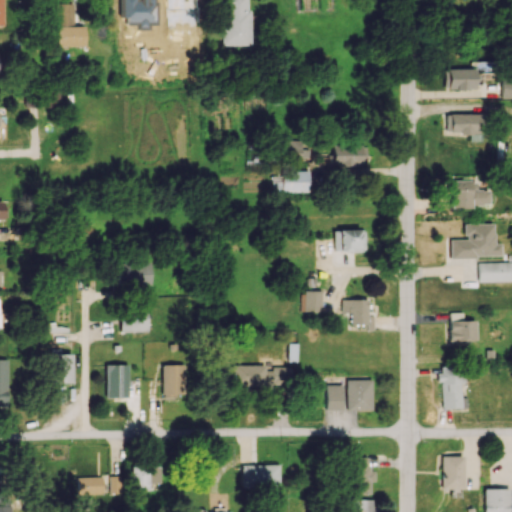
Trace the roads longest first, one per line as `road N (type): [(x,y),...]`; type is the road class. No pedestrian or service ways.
road 1 (residential): [(0,438),(511,434)]
road 2 (residential): [(410,0),(409,511)]
road 3 (residential): [(86,266),(87,439)]
